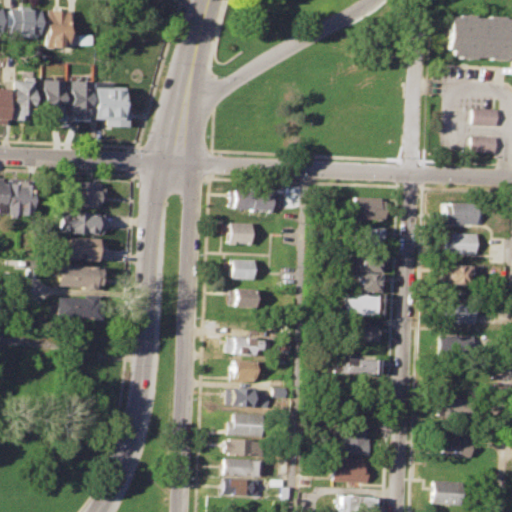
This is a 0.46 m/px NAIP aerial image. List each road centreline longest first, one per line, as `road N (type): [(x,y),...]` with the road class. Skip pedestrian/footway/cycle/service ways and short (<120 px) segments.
road 1 (secondary): [(175,163),(155,199),(142,379),(127,452),(99,511)]
road 2 (secondary): [(176,511),(187,194),(175,163)]
road 3 (residential): [(395,511),(409,174)]
road 4 (residential): [(175,163),(511,177)]
road 5 (residential): [(180,97),(211,91),(370,0)]
road 6 (residential): [(0,155),(175,163)]
road 7 (residential): [(415,19),(409,174)]
